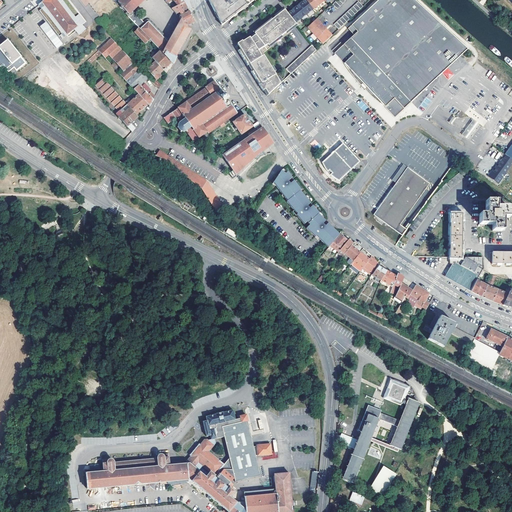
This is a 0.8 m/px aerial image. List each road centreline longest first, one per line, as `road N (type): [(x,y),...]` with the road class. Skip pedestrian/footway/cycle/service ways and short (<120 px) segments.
road 1 (tertiary): [(321,511),(332,380),(304,314),(276,289),(97,198)]
road 2 (residential): [(97,198),(179,71),(217,41)]
road 3 (unknown): [(13,8),(37,22),(74,93),(134,139)]
road 4 (unclassified): [(348,200),(407,122),(424,123),(462,150)]
road 5 (secondary): [(243,77),(332,209)]
road 6 (secondary): [(339,201),(243,77)]
road 7 (secondary): [(455,295),(351,221)]
